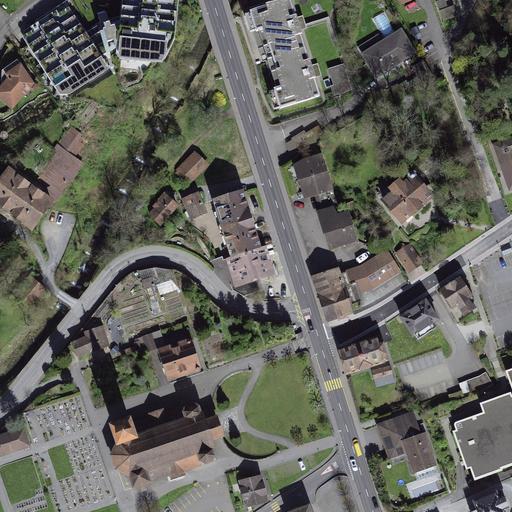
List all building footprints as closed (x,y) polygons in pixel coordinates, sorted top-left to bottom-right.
[(125,0),(120,56),(122,58),(161,62),(172,39),(175,0),(125,0)] [(450,0),(436,0),(444,21),(457,16),(450,0)] [(267,59),(304,48),(299,31),(308,29),(306,24),(304,17),(300,18),(295,2),(276,7),(244,17),(249,34),(259,31),(267,59)] [(105,69),(68,11),(54,21),(52,17),(38,26),(41,29),(26,39),(61,93),(68,93),(105,69)] [(98,13),(107,44),(114,42),(105,11),(98,13)] [(382,15),(375,18),(382,32),(389,28),(382,15)] [(377,77),(415,53),(401,32),(381,44),(382,47),(365,57),(377,77)] [(304,48),(267,59),(277,89),(273,91),(279,109),(319,96),(314,79),(324,76),(320,63),(310,66),(304,48)] [(0,90),(0,96),(12,107),(32,84),(8,50),(0,62),(0,63),(9,79),(0,90)] [(344,67),(330,72),(335,86),(332,87),(334,96),(351,90),(344,67)] [(495,97),(496,104),(503,103),(501,95),(495,97)] [(37,139),(12,172),(52,202),(80,164),(67,154),(81,135),(72,127),(54,151),(37,139)] [(292,140),(300,153),(312,145),(310,141),(322,133),(319,127),(306,134),(305,133),(292,140)] [(511,137),(493,144),(509,191),(511,190),(511,137)] [(209,171),(195,156),(176,173),(190,188),(209,171)] [(301,165),(303,174),(300,175),(307,197),(318,194),(324,212),(334,209),(338,207),(322,156),(308,160),(309,162),(301,165)] [(422,159),(416,163),(422,172),(428,168),(422,159)] [(9,170),(0,182),(0,205),(32,229),(52,202),(12,172),(9,170)] [(394,192),(384,200),(402,222),(432,196),(413,175),(404,183),(402,180),(391,189),(394,192)] [(232,258),(260,248),(250,217),(244,196),(242,192),(215,202),(232,258)] [(156,209),(150,215),(161,225),(178,206),(165,194),(153,206),(156,209)] [(198,194),(183,201),(192,219),(207,213),(198,194)] [(324,212),(320,213),(331,248),(356,240),(347,213),(337,216),(334,209),(324,212)] [(398,254),(410,272),(421,264),(409,246),(398,254)] [(241,284),(256,279),(269,275),(260,248),(232,258),(241,284)] [(345,271),(346,273),(350,285),(356,283),(360,295),(370,293),(373,291),(401,274),(385,250),(360,266),(345,271)] [(0,282),(6,287),(25,259),(15,252),(0,272),(0,282)] [(241,284),(232,258),(222,261),(233,291),(249,299),(261,295),(256,279),(241,284)] [(338,269),(313,278),(328,321),(353,313),(351,306),(362,302),(360,295),(356,283),(350,285),(346,273),(340,275),(338,269)] [(135,283),(127,276),(95,315),(103,322),(135,283)] [(143,280),(154,315),(161,312),(153,287),(157,286),(154,276),(143,280)] [(15,295),(31,309),(46,291),(30,278),(15,295)] [(460,279),(441,291),(452,308),(458,305),(464,315),(475,308),(468,298),(471,296),(460,279)] [(440,322),(426,301),(399,319),(413,340),(416,338),(418,341),(437,328),(435,326),(440,322)] [(111,347),(103,326),(84,333),(86,338),(71,343),(77,360),(111,347)] [(157,349),(152,334),(143,337),(148,352),(157,349)] [(363,344),(337,352),(346,377),(386,365),(385,363),(389,362),(386,351),(383,342),(381,337),(363,344)] [(190,341),(160,351),(170,379),(200,369),(190,341)] [(142,351),(139,342),(134,344),(137,352),(142,351)] [(511,366),(506,368),(511,386),(511,393),(479,405),(482,414),(455,424),(458,431),(454,432),(467,470),(471,468),(475,479),(511,466),(511,366)] [(390,367),(373,372),(377,388),(394,383),(390,367)] [(479,376),(459,384),(462,391),(464,398),(485,390),(493,385),(486,373),(479,376)] [(464,398),(462,391),(449,396),(451,403),(464,398)] [(118,442),(112,455),(116,469),(130,476),(133,488),(136,487),(140,492),(147,489),(148,483),(217,460),(213,449),(214,448),(213,443),(218,441),(223,440),(217,420),(211,422),(206,423),(202,413),(201,414),(197,402),(165,413),(163,409),(147,415),(148,420),(131,425),(130,421),(113,427),(118,442)] [(408,415),(379,425),(389,455),(407,449),(415,472),(417,472),(420,480),(436,474),(433,466),(435,465),(424,435),(421,436),(418,425),(412,427),(408,415)] [(24,428),(0,436),(0,440),(4,453),(30,445),(24,428)] [(261,478),(238,483),(244,510),(267,505),(261,478)] [(475,501),(479,511),(504,511),(504,510),(508,508),(504,497),(499,499),(496,492),(475,501)]
